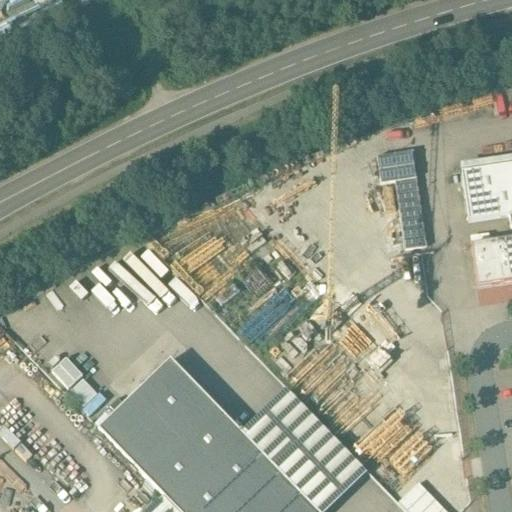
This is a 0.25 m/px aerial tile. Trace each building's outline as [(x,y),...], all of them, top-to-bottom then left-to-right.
[(0,38),(39,23),(29,0),(0,12),(0,38)] [(412,154),(375,159),(381,187),(395,185),(416,182),(412,154)] [(511,218),(511,168),(460,177),(468,225),(509,219),(511,218)] [(416,182),(395,185),(405,253),(427,249),(416,182)] [(511,242),(472,248),(477,288),(511,283),(511,242)] [(313,511),(241,437),(170,363),(124,408),(118,401),(109,410),(115,415),(97,432),(163,500),(174,511),(313,511)] [(241,437),(313,511),(328,511),(366,476),(285,393),(241,437)] [(174,511),(163,500),(151,511),(174,511)]
